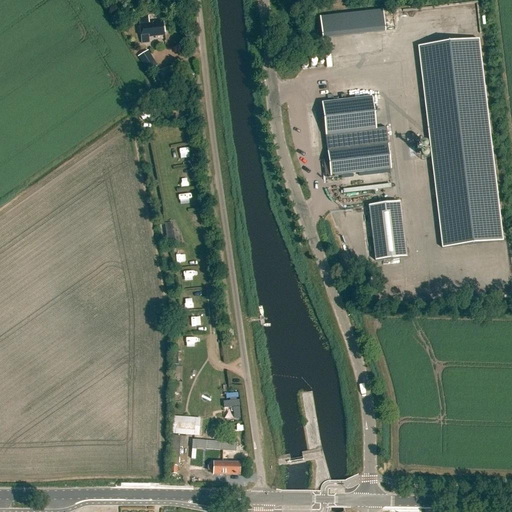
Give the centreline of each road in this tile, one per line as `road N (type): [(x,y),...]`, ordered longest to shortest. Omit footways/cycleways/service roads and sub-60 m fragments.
road 1 (tertiary): [(368,501),(363,383),(296,196),(263,0)]
road 2 (unclassified): [(263,498),(197,0)]
road 3 (secondary): [(0,494),(263,498)]
road 4 (secondary): [(511,503),(368,501)]
